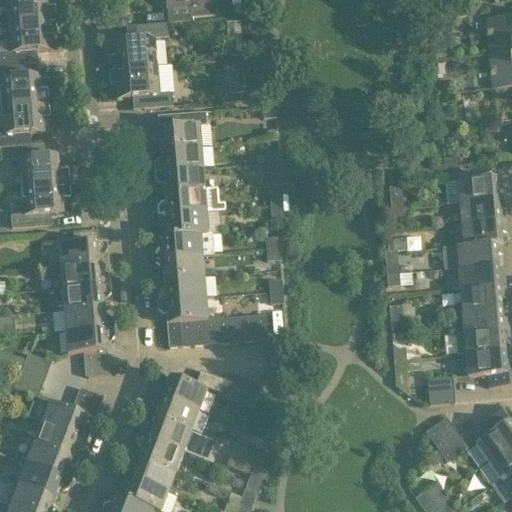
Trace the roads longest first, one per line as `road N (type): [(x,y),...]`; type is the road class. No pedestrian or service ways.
road 1 (residential): [(140,357),(129,213),(93,196),(87,120)]
road 2 (residential): [(82,511),(140,357)]
road 3 (residential): [(140,357),(275,347)]
road 4 (residential): [(87,120),(82,0)]
